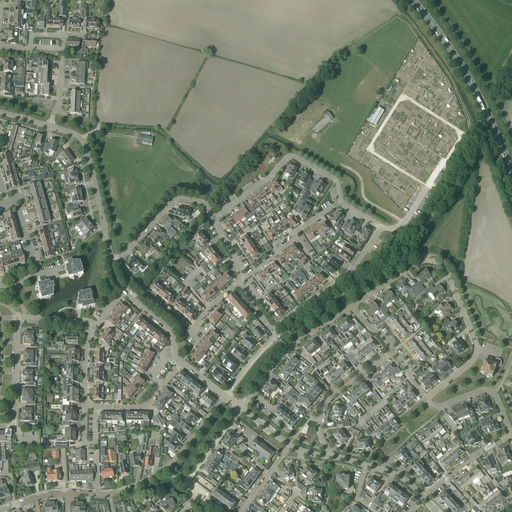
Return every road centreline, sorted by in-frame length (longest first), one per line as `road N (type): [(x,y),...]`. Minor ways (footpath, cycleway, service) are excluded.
road 1 (track): [(274,338),(395,258),(475,140)]
road 2 (residential): [(425,399),(477,348),(444,265),(414,263),(352,307)]
road 3 (track): [(426,187),(367,149),(402,95),(463,132),(442,163)]
road 4 (primary): [(511,173),(470,81),(412,0)]
road 5 (residential): [(272,330),(340,284),(379,231),(340,201)]
road 6 (residential): [(340,201),(335,180),(292,156),(212,218)]
road 7 (unclassified): [(110,259),(84,144),(48,126)]
road 8 (residential): [(331,456),(319,421),(328,400),(393,350)]
road 9 (residential): [(212,218),(203,203),(174,199),(110,259)]
